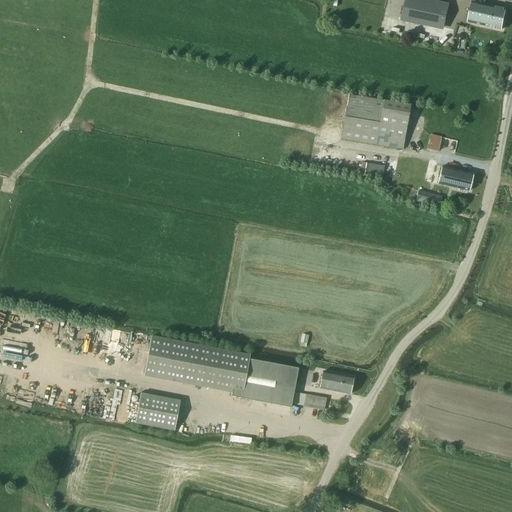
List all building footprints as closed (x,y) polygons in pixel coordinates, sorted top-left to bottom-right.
[(444,30),(449,4),(429,0),(405,0),(401,21),(444,30)] [(468,21),(502,28),(506,8),(472,1),(468,21)] [(348,95),(340,140),(403,150),(410,105),(348,95)] [(430,135),(427,149),(438,152),(441,138),(430,135)] [(442,167),(438,184),(469,192),(473,174),(442,167)] [(438,209),(441,197),(419,190),(415,202),(438,209)] [(297,369),(249,360),(250,355),(151,336),(143,377),(231,393),(231,397),(290,408),(297,369)] [(350,394),(353,378),(322,372),(319,388),(350,394)] [(135,424),(175,431),(180,400),(140,393),(135,424)] [(324,410),(326,398),(295,393),(293,405),(324,410)]
